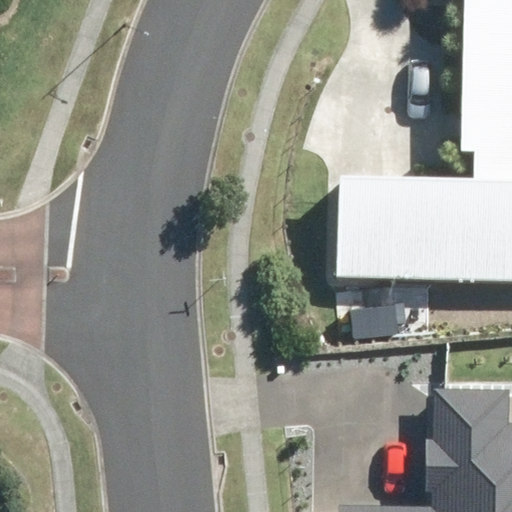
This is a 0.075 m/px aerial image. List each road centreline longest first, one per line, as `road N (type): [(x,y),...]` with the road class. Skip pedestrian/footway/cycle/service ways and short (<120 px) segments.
road 1 (residential): [(136,281),(145,188),(172,66),(204,0)]
road 2 (residential): [(159,511),(136,281)]
road 3 (residential): [(0,284),(136,281)]
